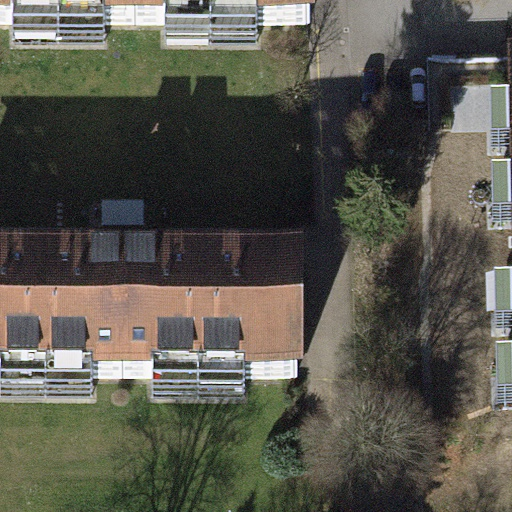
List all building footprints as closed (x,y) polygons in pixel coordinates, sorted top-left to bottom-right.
[(130,22),(130,0),(0,0),(0,23),(6,23),(7,40),(105,40),(105,22),(130,22)] [(310,21),(309,0),(130,0),(130,22),(160,22),(160,40),(252,40),(252,22),(310,21)] [(511,68),(500,68),(506,253),(511,252),(511,68)] [(114,382),(114,252),(0,252),(0,395),(87,395),(87,382),(114,382)] [(294,382),(294,252),(114,252),(114,382),(148,382),(148,397),(245,397),(245,382),(294,382)]
